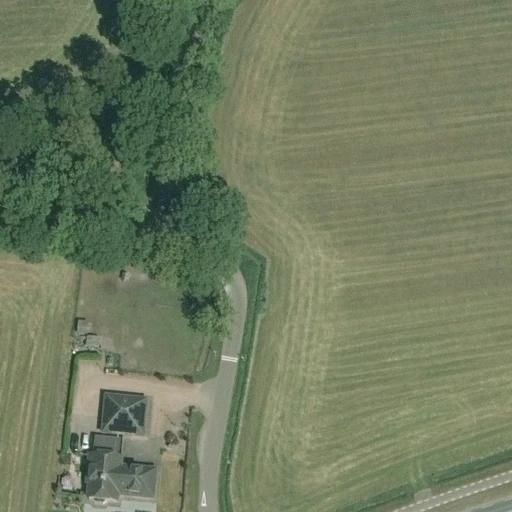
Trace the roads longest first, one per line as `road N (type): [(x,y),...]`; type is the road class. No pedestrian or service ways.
road 1 (unclassified): [(209,511),(237,291),(215,261),(151,243)]
road 2 (unclassified): [(151,243),(200,0)]
road 3 (unclassified): [(0,218),(151,243)]
